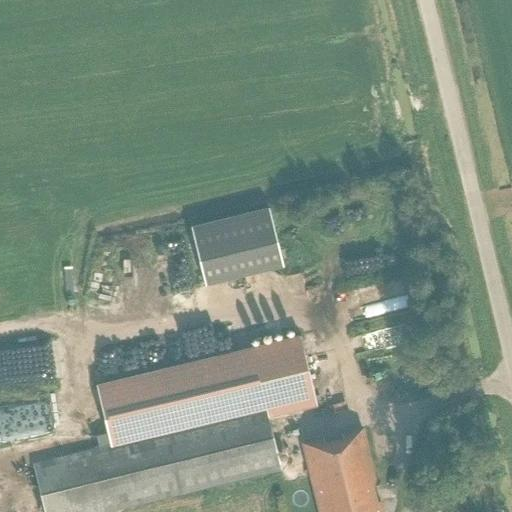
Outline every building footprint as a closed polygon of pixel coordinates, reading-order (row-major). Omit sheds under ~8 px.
[(284,269),(269,209),(191,228),(205,288),(284,269)] [(413,328),(373,339),(377,352),(417,341),(413,328)] [(45,511),(110,511),(282,469),(269,419),(318,407),(301,338),(160,371),(175,432),(35,467),(45,511)] [(108,437),(158,426),(151,396),(101,408),(108,437)] [(365,429),(303,444),(319,511),(385,511),(383,502),(378,503),(374,486),(378,485),(365,429)]
